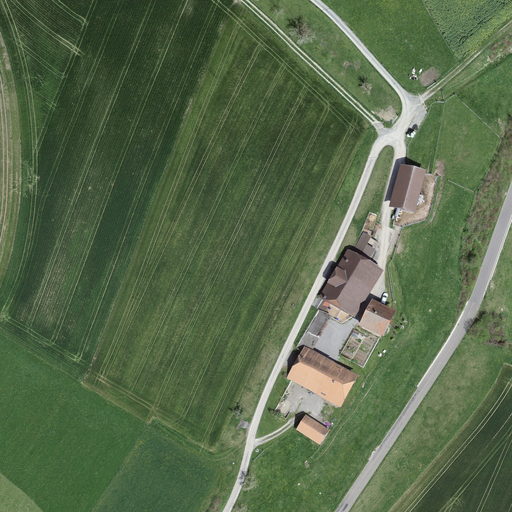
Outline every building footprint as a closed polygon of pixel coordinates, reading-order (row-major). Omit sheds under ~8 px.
[(423,174),(407,170),(397,208),(413,212),(423,174)] [(374,270),(349,254),(322,299),(347,314),(374,270)] [(381,311),(373,307),(364,324),(383,334),(392,317),(380,311),(381,311)] [(330,317),(318,310),(298,344),(310,351),(330,317)] [(351,380),(302,353),(287,379),(307,390),(310,385),(340,401),(351,380)] [(325,434),(306,422),(299,433),(319,445),(325,434)]
